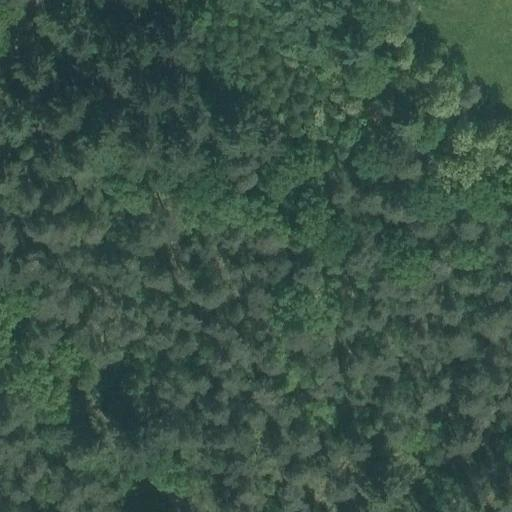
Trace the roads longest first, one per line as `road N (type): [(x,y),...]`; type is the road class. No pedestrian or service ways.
road 1 (track): [(0,314),(174,511)]
road 2 (track): [(511,443),(377,511)]
